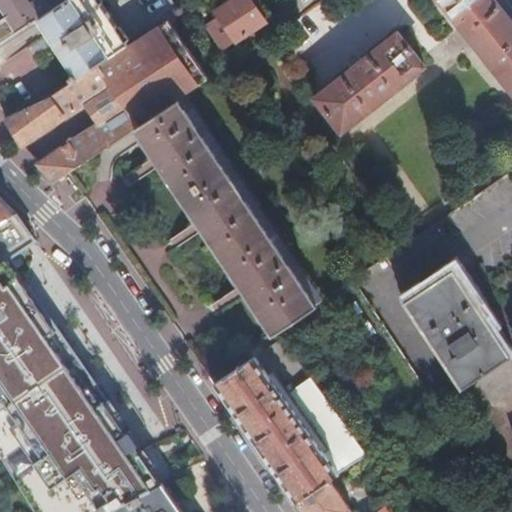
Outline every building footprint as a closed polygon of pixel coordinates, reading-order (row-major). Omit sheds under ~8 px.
[(53,9),(52,7),(61,0),(0,0),(0,5),(10,20),(0,26),(0,33),(5,41),(41,17),(53,9)] [(178,11),(170,0),(66,0),(53,9),(41,17),(76,72),(70,76),(74,80),(169,18),(178,11)] [(238,41),(247,53),(266,40),(274,35),(265,21),(266,20),(252,0),(232,0),(217,11),(221,18),(208,27),(224,51),(238,41)] [(511,23),(493,0),(439,0),(511,90),(511,23)] [(209,79),(169,18),(74,80),(51,95),(36,103),(5,118),(5,119),(23,146),(85,104),(112,86),(125,107),(127,105),(140,125),(184,95),(209,79)] [(339,135),(425,66),(399,33),(313,102),(339,135)] [(140,125),(127,105),(125,107),(112,86),(85,104),(99,124),(49,158),(56,168),(64,162),(71,172),(135,129),(140,125)] [(283,255),(204,137),(210,133),(184,95),(140,125),(135,129),(275,334),(323,300),(290,251),(283,255)] [(290,251),(210,133),(204,137),(283,255),(290,251)] [(71,172),(64,162),(56,168),(49,158),(48,156),(38,163),(55,182),(67,174),(71,172)] [(0,224),(16,215),(0,199),(0,224)] [(116,507),(163,484),(9,255),(0,260),(0,354),(81,471),(88,464),(116,507)] [(498,335),(454,270),(408,301),(439,349),(436,351),(463,391),(477,382),(497,369),(507,362),(492,339),(498,335)] [(436,409),(352,282),(328,298),(333,305),(373,365),(407,414),(415,423),(436,409)] [(511,358),(511,356),(498,335),(492,339),(507,362),(511,358)] [(286,372),(302,361),(286,337),(270,347),(286,372)] [(343,421),(323,393),(312,378),(298,387),(294,383),(280,392),(256,357),(215,384),(242,423),(262,451),(279,476),(298,502),(331,479),(364,457),(354,442),(357,440),(343,421)] [(493,405),(511,391),(511,358),(507,362),(497,369),(477,382),(493,405)] [(351,416),(332,387),(323,393),(343,421),(351,416)] [(380,447),(357,413),(351,416),(343,421),(357,440),(354,442),(364,457),(380,447)] [(353,511),(331,479),(298,502),(304,511),(353,511)] [(105,511),(183,511),(163,484),(116,507),(105,511)]
